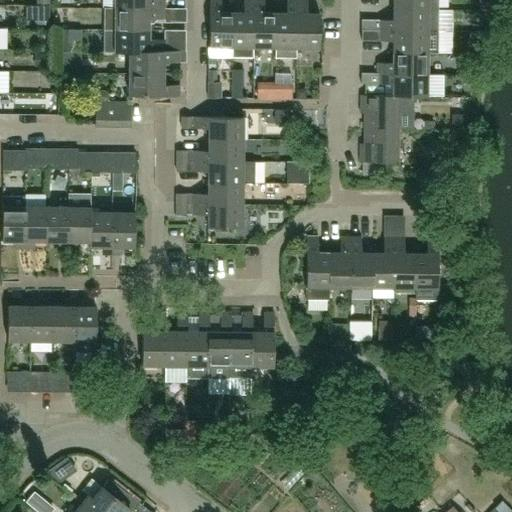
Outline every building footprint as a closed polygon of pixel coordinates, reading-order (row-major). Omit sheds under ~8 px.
[(210,0),(209,47),(232,47),(232,13),(221,12),(221,0),(210,0)] [(244,0),(244,6),(243,7),(243,13),(232,13),(232,47),(232,57),(253,57),(254,47),(254,0),(244,0)] [(276,48),(276,13),(265,13),(265,0),(254,0),(254,47),(276,48)] [(287,0),(288,13),(276,13),(276,48),(276,58),(297,58),(298,48),(298,0),(287,0)] [(307,0),(298,0),(298,48),(319,49),(320,14),(308,14),(307,0)] [(392,0),(393,8),(439,9),(439,0),(392,0)] [(26,26),(49,26),(49,6),(26,6),(26,26)] [(104,8),(104,30),(148,30),(148,22),(151,22),(155,18),(163,19),(163,8),(115,8),(104,8)] [(439,9),(393,8),(393,20),(378,20),(378,29),(378,30),(429,30),(439,30),(439,9)] [(361,20),(361,29),(362,29),(378,29),(378,20),(361,20)] [(429,30),(378,30),(378,29),(362,29),(362,40),(392,40),(392,52),(429,52),(439,52),(439,30),(429,30)] [(105,51),(130,51),(166,51),(166,50),(181,50),(181,44),(164,44),(164,39),(155,39),(151,35),(148,35),(148,30),(104,30),(105,51)] [(130,73),(164,73),(164,62),(179,61),(186,61),(186,50),(181,50),(166,50),(166,51),(130,51),(130,73)] [(52,52),(37,53),(38,67),(52,67),(52,52)] [(429,52),(392,52),(392,61),(387,61),(386,62),(378,62),(378,72),(429,73),(429,52)] [(0,92),(8,92),(8,71),(0,70),(0,92)] [(393,95),(393,96),(414,96),(443,96),(443,73),(429,73),(378,72),(361,72),(361,83),(393,84),(393,95)] [(180,95),(179,84),(164,84),(164,73),(130,73),(130,95),(180,95)] [(232,97),(243,97),(244,79),(232,79),(232,97)] [(275,98),(275,81),(257,81),(257,98),(275,98)] [(293,81),(275,81),(275,98),(293,98),(293,81)] [(221,97),(221,82),(208,82),(208,97),(221,97)] [(360,95),(360,113),(364,113),(364,128),(401,128),(401,113),(414,113),(414,96),(393,96),(393,95),(364,95),(360,95)] [(95,127),(107,127),(107,102),(95,102),(95,127)] [(107,127),(119,127),(119,102),(107,102),(107,127)] [(131,127),(131,102),(119,102),(119,127),(131,127)] [(209,128),(209,138),(244,139),(245,117),(182,116),(182,128),(209,128)] [(360,144),(360,162),(400,163),(401,128),(364,128),(364,144),(360,144)] [(178,160),(244,160),(244,139),(209,138),(209,150),(178,149),(178,160)] [(35,168),(35,148),(26,148),(26,168),(35,168)] [(69,168),(69,148),(60,148),(60,168),(69,168)] [(78,168),(78,152),(78,148),(69,148),(69,168),(78,168)] [(12,170),(12,150),(3,150),(3,170),(12,170)] [(112,172),(113,152),(104,152),(104,172),(112,172)] [(121,172),(122,152),(113,152),(112,172),(121,172)] [(204,175),(208,175),(208,181),(244,182),(255,182),(255,160),(244,160),(178,160),(177,171),(202,171),(204,175)] [(265,174),(280,171),(278,160),(263,163),(265,174)] [(244,182),(208,181),(208,190),(204,190),(202,193),(177,193),(177,203),(243,204),(244,182)] [(15,248),(25,248),(25,206),(25,196),(3,196),(2,241),(15,241),(15,248)] [(243,204),(177,203),(177,213),(208,214),(208,227),(243,227),(243,204)] [(46,241),(47,206),(25,206),(25,248),(34,248),(34,241),(46,241)] [(59,248),(68,248),(68,206),(47,206),(46,241),(59,242),(59,248)] [(90,247),(90,206),(82,206),(68,206),(68,248),(77,248),(77,242),(89,242),(89,247),(90,247)] [(102,254),(112,254),(112,212),(91,212),(91,206),(90,206),(90,247),(102,247),(102,254)] [(112,212),(112,254),(121,254),(121,246),(135,247),(135,212),(112,212)] [(330,299),(330,287),(331,252),(319,251),(319,237),(309,237),(308,299),(330,299)] [(353,287),(353,237),(341,237),(341,252),(331,252),(330,287),(353,287)] [(353,287),(373,288),(374,252),(362,252),(362,237),(353,237),(353,287)] [(395,288),(395,237),(384,237),(384,252),(374,252),(373,288),(395,288)] [(395,288),(417,288),(417,252),(404,252),(405,237),(395,237),(395,288)] [(417,288),(416,299),(440,299),(440,288),(440,237),(427,237),(427,252),(417,252),(417,288)] [(7,341),(30,341),(30,298),(21,298),(21,305),(8,305),(7,341)] [(52,342),(52,305),(41,305),(41,298),(30,298),(30,341),(52,342)] [(52,342),(73,342),(74,299),(64,298),(64,305),(52,305),(52,342)] [(73,342),(73,351),(96,352),(96,342),(96,306),(83,306),(83,299),(74,299),(73,342)] [(164,366),(165,331),(166,331),(166,313),(156,312),(156,331),(142,331),(142,366),(164,366)] [(186,366),(186,377),(208,378),(208,331),(209,331),(210,315),(210,312),(200,312),(200,324),(200,331),(188,331),(187,331),(186,366)] [(186,366),(187,331),(188,331),(188,313),(178,313),(178,331),(166,331),(165,331),(164,366),(186,366)] [(221,331),(209,331),(208,331),(208,378),(229,378),(229,377),(229,367),(230,331),(231,331),(232,313),(221,313),(221,331)] [(251,367),(251,331),(253,331),(253,313),(243,313),(243,331),(231,331),(230,331),(229,367),(229,377),(251,377),(251,367)] [(264,332),(253,331),(251,331),(251,367),(274,367),(274,313),(264,313),(264,332)] [(30,392),(30,372),(21,372),(21,392),(30,392)] [(39,372),(30,372),(30,392),(39,392),(39,372)] [(73,392),(73,372),(64,372),(64,392),(73,392)] [(82,372),(73,372),(73,392),(82,392),(82,372)] [(414,505),(454,474),(429,443),(405,462),(418,479),(403,490),(414,505)] [(82,503),(92,511),(127,511),(129,509),(132,511),(152,511),(109,478),(93,498),(88,495),(82,503)] [(92,511),(82,503),(74,511),(92,511)]
